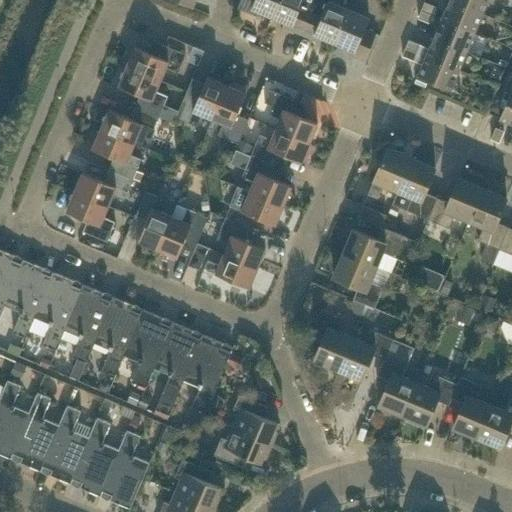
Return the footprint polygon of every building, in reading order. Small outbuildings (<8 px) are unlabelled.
[(240,0),(238,7),(250,12),(252,8),(272,16),(278,0),(240,0)] [(290,29),(302,33),(313,7),(315,0),(278,0),(272,16),(292,24),(290,29)] [(315,0),(302,33),(313,38),(315,34),(335,42),(349,9),(329,1),(329,0),(315,0)] [(475,32),(482,13),(450,0),(449,0),(442,18),(475,32)] [(450,0),(482,13),(487,0),(450,0)] [(421,10),(433,14),(436,6),(425,2),(421,10)] [(365,28),(369,17),(349,9),(335,42),(355,50),(353,55),(365,60),(376,33),(365,28)] [(429,22),(433,14),(421,10),(418,17),(429,22)] [(467,51),(475,32),(442,18),(434,37),(467,51)] [(459,70),(467,51),(434,37),(429,48),(409,39),(405,47),(459,70)] [(177,74),(185,53),(161,43),(156,55),(135,46),(127,66),(160,80),(165,69),(177,74)] [(451,89),(459,70),(405,47),(402,55),(423,64),(418,75),(451,89)] [(196,65),(198,59),(189,55),(187,61),(196,65)] [(156,90),(160,80),(127,66),(119,85),(140,94),(135,106),(159,116),(168,95),(156,90)] [(212,118),(226,84),(207,76),(198,98),(186,93),(176,117),(197,125),(202,113),(212,118)] [(243,91),(245,86),(231,80),(229,85),(226,84),(212,118),(223,122),(218,134),(238,143),(248,119),(237,114),(246,92),(243,91)] [(511,123),(511,87),(499,118),(511,123)] [(296,114),(301,102),(269,89),(264,102),(271,105),(268,113),(280,118),(276,128),(309,142),(317,123),(296,114)] [(150,137),(159,116),(135,106),(130,118),(109,109),(101,128),(134,142),(139,132),(150,137)] [(499,142),(504,130),(496,127),(491,138),(499,142)] [(130,153),(134,142),(101,128),(93,148),(114,157),(109,169),(133,179),(139,181),(143,173),(136,170),(141,158),(130,153)] [(309,142),(276,128),(272,138),(260,133),(251,154),(274,164),(279,152),(301,161),(302,160),(306,162),(314,144),(309,142)] [(398,190),(411,157),(387,147),(368,193),(378,197),(383,184),(398,190)] [(269,176),(274,164),(251,154),(242,175),(254,180),(250,191),(283,205),(291,185),(269,176)] [(425,192),(435,167),(411,157),(398,190),(392,203),(407,209),(428,218),(437,197),(425,192)] [(124,199),(133,179),(109,169),(104,181),(83,172),(75,191),(108,205),(112,194),(124,199)] [(469,220),(483,187),(459,177),(448,202),(437,197),(428,218),(449,227),(455,213),(469,220)] [(496,222),(507,197),(483,187),(469,220),(484,226),(478,239),(499,248),(508,227),(496,222)] [(104,216),(108,205),(75,191),(66,211),(88,219),(83,231),(107,240),(115,221),(104,216)] [(161,211),(166,199),(146,191),(136,215),(147,219),(138,241),(158,249),(172,215),(161,211)] [(275,224),(283,205),(250,191),(245,201),(234,197),(230,207),(225,217),(249,227),(254,215),(275,224)] [(218,214),(225,217),(230,207),(222,204),(218,214)] [(381,226),(386,214),(363,205),(358,217),(381,226)] [(198,241),(208,216),(187,208),(182,220),(172,215),(158,249),(177,257),(186,236),(198,241)] [(244,239),(249,227),(225,217),(217,238),(228,243),(224,253),(257,267),(265,248),(244,239)] [(395,257),(404,235),(383,227),(378,238),(354,228),(344,252),(376,266),(382,251),(395,257)] [(511,228),(508,227),(499,248),(511,253),(511,228)] [(199,269),(208,247),(197,242),(188,264),(199,269)] [(14,254),(0,248),(0,316),(5,304),(4,304),(24,258),(23,258),(21,263),(12,259),(14,254)] [(370,280),(376,266),(344,252),(334,276),(358,287),(354,298),(375,307),(383,286),(370,280)] [(249,287),(257,267),(224,253),(219,264),(208,259),(204,268),(249,287)] [(42,272),(44,267),(24,258),(4,304),(5,304),(21,311),(13,331),(26,337),(35,317),(34,317),(53,271),(51,276),(42,272)] [(71,284),(73,279),(53,271),(34,317),(35,317),(51,324),(43,344),(56,349),(65,329),(64,329),(83,283),(81,288),(71,284)] [(101,297),(103,292),(83,283),(64,329),(65,329),(81,336),(72,356),(86,362),(95,342),(94,342),(113,296),(111,301),(101,297)] [(131,309),(133,304),(113,296),(94,342),(95,342),(111,349),(102,369),(116,374),(124,354),(143,308),(142,308),(140,313),(131,309)] [(161,322),(163,317),(143,308),(124,354),(141,361),(132,381),(146,387),(154,367),(173,321),(172,321),(170,326),(161,322)] [(338,330),(343,317),(322,308),(313,329),(325,334),(315,359),(338,369),(352,336),(338,330)] [(191,334),(193,329),(173,321),(154,367),(170,374),(156,408),(169,414),(184,379),(183,379),(203,333),(202,333),(200,338),(191,334)] [(385,359),(393,338),(372,329),(367,342),(352,336),(338,369),(362,379),(373,354),(384,359),(385,359)] [(221,347),(223,342),(203,333),(183,379),(184,379),(200,386),(192,406),(206,412),(227,360),(230,355),(231,351),(221,347)] [(403,375),(415,347),(393,338),(385,359),(384,359),(377,374),(389,379),(379,404),(403,414),(417,381),(403,375)] [(230,355),(227,360),(239,365),(243,356),(231,351),(230,355)] [(16,360),(10,374),(21,379),(27,364),(16,360)] [(449,404),(452,397),(458,383),(437,374),(431,387),(417,381),(403,414),(427,424),(437,399),(449,404)] [(476,397),(482,384),(460,375),(458,383),(452,397),(463,402),(453,426),(477,436),(491,404),(476,397)] [(13,405),(21,385),(7,379),(5,385),(0,396),(0,453),(11,458),(30,412),(29,411),(13,405)] [(43,417),(51,397),(37,392),(29,411),(30,412),(11,458),(13,453),(22,457),(20,462),(40,470),(60,424),(59,424),(43,417)] [(263,416),(267,406),(237,393),(230,411),(236,413),(231,426),(270,442),(275,428),(273,428),(276,421),(263,416)] [(511,422),(511,396),(505,410),(491,404),(477,436),(501,446),(511,422)] [(72,430),(81,410),(67,404),(59,424),(60,424),(40,470),(41,470),(43,465),(52,469),(50,474),(70,482),(89,437),(89,436),(72,430)] [(102,442),(111,422),(97,416),(89,436),(89,437),(70,482),(71,483),(73,478),(82,482),(80,487),(100,495),(119,449),(102,442)] [(166,443),(182,432),(174,424),(165,425),(159,440),(166,443)] [(264,456),(270,442),(231,426),(225,438),(219,436),(212,453),(242,466),(246,455),(259,461),(262,455),(264,456)] [(132,455),(141,435),(127,429),(119,449),(100,495),(101,495),(103,490),(112,494),(110,499),(130,508),(150,462),(132,455)] [(206,480),(210,470),(180,457),(173,475),(179,477),(174,490),(213,506),(218,493),(216,492),(219,486),(206,480)] [(210,511),(213,506),(174,490),(168,502),(162,500),(157,511),(210,511)]
